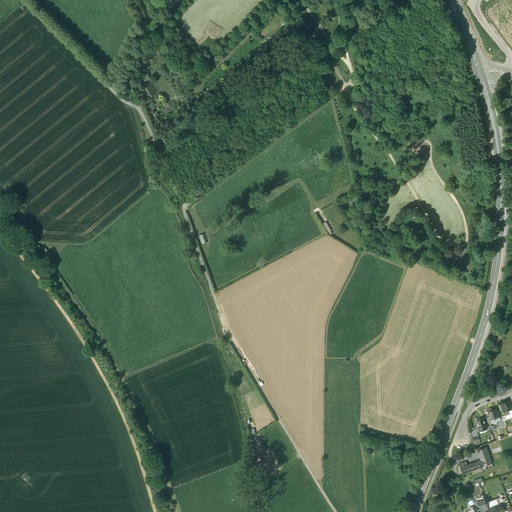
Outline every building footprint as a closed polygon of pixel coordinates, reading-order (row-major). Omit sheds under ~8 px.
[(508,400),(500,403),(505,415),(509,414),(508,410),(511,409),(510,404),(508,400)] [(496,409),(488,411),(490,416),(491,419),(499,417),(496,409)] [(481,419),(476,421),(480,433),(485,431),(485,429),(487,428),(484,420),(482,421),(481,419)] [(471,437),(473,446),(480,443),(477,435),(471,437)] [(487,446),(478,449),(484,466),(493,463),(487,446)] [(463,474),(484,466),(482,460),(466,466),(464,462),(459,464),(463,474)] [(486,503),(483,496),(478,497),(479,500),(477,501),(479,507),(481,511),(485,510),(488,509),(486,503)] [(501,503),(504,502),(503,499),(499,498),(491,501),(493,506),(501,503)] [(494,511),(493,506),(491,501),(486,503),(488,509),(485,510),(485,511),(494,511)] [(503,511),(504,511),(501,503),(493,506),(494,511),(503,511)]
